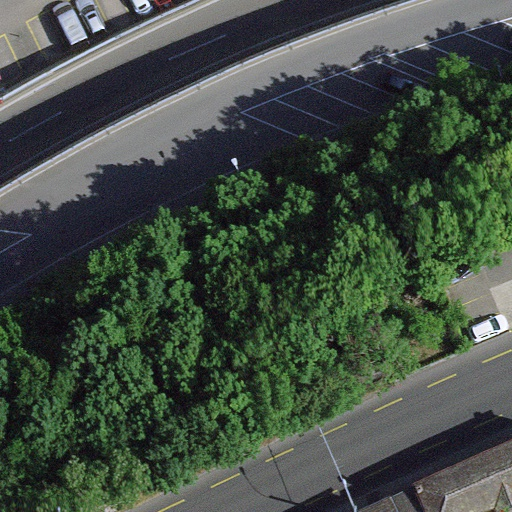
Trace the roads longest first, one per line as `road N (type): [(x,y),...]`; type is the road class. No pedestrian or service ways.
road 1 (motorway): [(0,257),(202,144),(511,34)]
road 2 (motorway): [(315,0),(166,61),(0,146)]
road 3 (primary): [(238,511),(511,388)]
